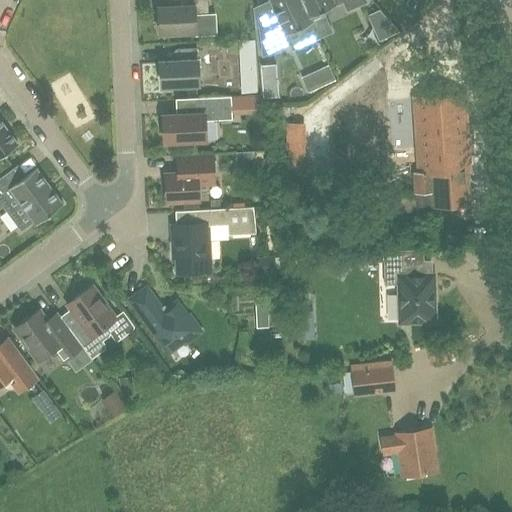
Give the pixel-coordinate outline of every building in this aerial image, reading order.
[(196,16),(208,15),(207,0),(180,0),(181,6),(157,7),(159,33),(197,32),(196,16)] [(312,23),(310,17),(301,0),(268,0),(276,16),(259,24),(263,56),(283,47),(279,38),(312,23)] [(301,0),(310,17),(343,2),(347,11),(367,2),(365,0),(301,0)] [(370,16),(381,42),(400,33),(381,12),(370,16)] [(199,85),(198,60),(197,48),(176,49),(173,52),(173,58),(170,61),(160,61),(161,86),(199,85)] [(279,98),(276,63),(260,64),(263,99),(279,98)] [(328,66),(302,78),(309,93),(335,81),(328,66)] [(467,171),(471,171),(466,95),(413,98),(418,173),(467,171)] [(164,142),(206,141),(205,121),(232,120),(231,97),(198,98),(199,110),(194,114),(163,115),(164,142)] [(0,157),(18,144),(0,120),(0,157)] [(289,123),(289,136),(303,136),(303,123),(289,123)] [(198,184),(214,184),(213,154),(177,155),(178,173),(165,173),(167,201),(199,200),(198,184)] [(303,162),(289,162),(289,175),(303,175),(303,162)] [(0,208),(3,206),(15,197),(34,222),(36,224),(63,204),(36,168),(26,175),(11,186),(3,175),(0,177),(0,208)] [(467,171),(418,173),(414,173),(415,193),(433,192),(434,207),(469,205),(467,171)] [(228,235),(256,234),(253,208),(196,210),(197,223),(172,224),(174,257),(177,257),(178,273),(210,271),(208,226),(228,225),(228,235)] [(171,221),(170,211),(154,212),(155,222),(171,221)] [(423,248),(384,249),(385,285),(399,285),(400,323),(436,322),(434,274),(426,274),(426,260),(423,260),(423,248)] [(100,297),(95,290),(92,286),(68,304),(78,319),(77,323),(70,329),(92,359),(105,349),(106,345),(103,341),(110,336),(111,332),(106,326),(116,319),(107,307),(107,303),(103,297),(100,297)] [(202,332),(190,315),(187,317),(176,302),(167,308),(161,307),(146,288),(130,299),(166,349),(182,338),(186,343),(202,332)] [(273,303),(259,303),(258,328),(272,329),(273,303)] [(57,313),(47,321),(39,310),(15,328),(22,338),(21,341),(25,347),(29,348),(39,361),(48,354),(50,356),(55,357),(61,352),(66,358),(74,352),(84,365),(91,359),(82,347),(57,313)] [(18,384),(19,383),(22,381),(26,386),(38,377),(9,337),(0,343),(0,383),(4,381),(5,383),(7,384),(8,385),(10,385),(12,386),(14,385),(16,385),(18,384)] [(355,396),(396,391),(393,365),(352,369),(355,396)] [(384,455),(400,453),(404,477),(437,472),(431,428),(397,433),(398,435),(382,438),(384,455)]
